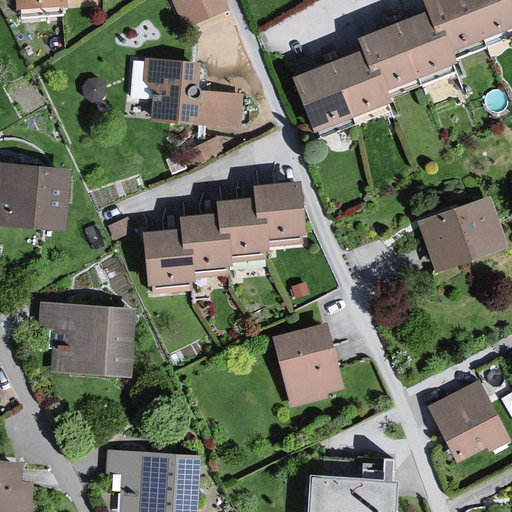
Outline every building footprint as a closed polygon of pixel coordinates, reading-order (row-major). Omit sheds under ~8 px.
[(17,0),(18,11),(68,8),(67,0),(17,0)] [(223,0),(174,0),(186,30),(229,13),(223,0)] [(511,25),(511,0),(422,0),(426,10),(435,32),(443,28),(451,49),(511,25)] [(435,32),(426,10),(356,37),(360,48),(369,71),(378,68),(387,89),(456,62),(451,49),(443,28),(435,32)] [(369,71),(360,48),(291,75),(312,131),(391,101),(387,89),(378,68),(369,71)] [(203,65),(146,60),(144,82),(154,90),(152,122),(242,130),(244,95),(201,92),(203,65)] [(73,172),(0,164),(0,227),(66,235),(73,172)] [(308,237),(303,184),(254,188),(256,202),(258,223),(268,222),(270,241),(308,237)] [(489,195),(417,220),(436,271),(508,246),(489,195)] [(258,223),(256,202),(219,205),(220,216),(222,238),(231,237),(234,264),(267,261),(266,254),(271,253),(270,241),(268,222),(258,223)] [(220,216),(181,220),(183,231),(185,254),(194,253),(196,271),(234,268),(234,264),(231,237),(222,238),(220,216)] [(130,218),(109,226),(115,241),(136,233),(130,218)] [(183,231),(145,235),(150,288),(197,284),(196,271),(194,253),(185,254),(183,231)] [(292,287),(296,299),(309,294),(306,283),(292,287)] [(138,310),(41,303),(39,329),(55,331),(52,373),(133,379),(138,310)] [(329,325),(274,338),(291,409),(329,400),(328,395),(345,391),(329,325)] [(478,378),(426,405),(456,463),(486,447),(488,451),(510,439),(478,378)] [(197,511),(201,458),(108,451),(106,475),(124,476),(121,511),(197,511)] [(386,483),(313,479),(311,511),(398,511),(400,485),(395,485),(397,463),(387,462),(386,483)] [(25,465),(0,463),(0,511),(31,511),(33,484),(24,483),(25,465)]
